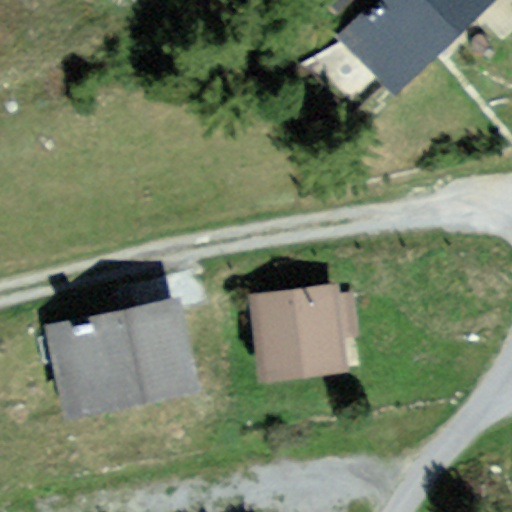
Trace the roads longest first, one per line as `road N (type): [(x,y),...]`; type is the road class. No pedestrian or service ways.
road 1 (residential): [(0,292),(344,219),(511,207)]
road 2 (residential): [(399,511),(496,392)]
